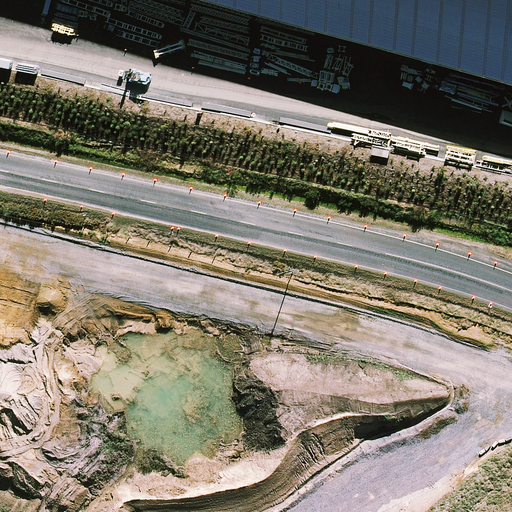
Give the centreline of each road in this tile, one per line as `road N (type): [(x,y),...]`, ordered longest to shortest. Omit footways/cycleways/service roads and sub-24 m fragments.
road 1 (unclassified): [(0,170),(511,291)]
road 2 (track): [(511,450),(395,511)]
